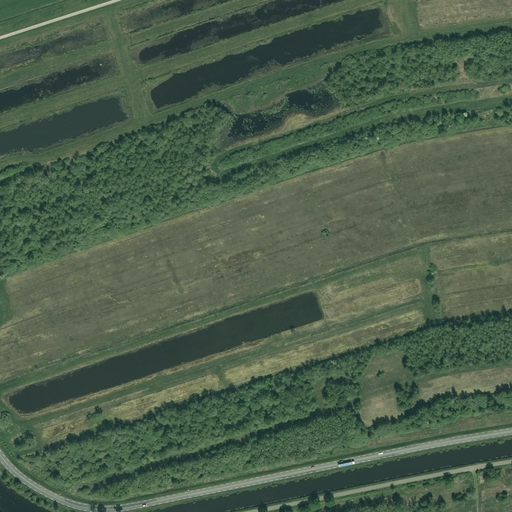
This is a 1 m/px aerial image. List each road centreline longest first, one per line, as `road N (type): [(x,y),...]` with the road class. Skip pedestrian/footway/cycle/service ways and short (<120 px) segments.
road 1 (primary): [(511,431),(105,509),(41,490),(0,455)]
road 2 (unclassified): [(252,511),(511,461)]
